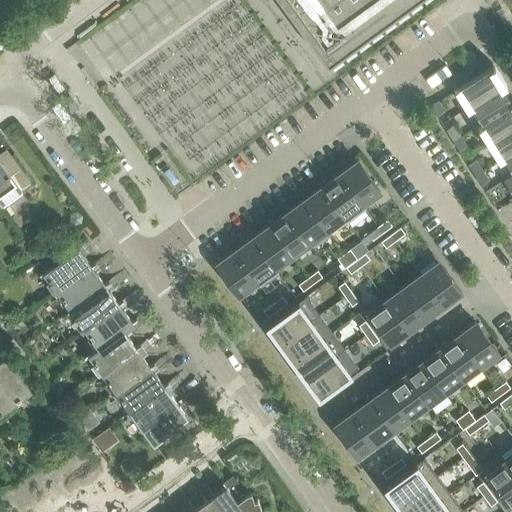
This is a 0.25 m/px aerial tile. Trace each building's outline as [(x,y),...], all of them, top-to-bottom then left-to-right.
[(511,0),(281,0),(327,62),(411,0),(511,0)] [(459,87),(470,105),(501,85),(490,68),(459,87)] [(501,85),(470,105),(481,122),(511,103),(501,85)] [(438,100),(430,105),(437,116),(445,111),(438,100)] [(511,102),(511,103),(481,122),(492,140),(511,126),(511,102)] [(446,130),(453,140),(460,135),(453,125),(446,130)] [(511,126),(492,140),(503,157),(511,151),(511,126)] [(460,135),(453,140),(459,151),(467,146),(460,135)] [(511,151),(503,157),(511,172),(511,151)] [(0,205),(1,208),(33,185),(11,155),(10,156),(11,157),(3,163),(2,162),(1,162),(0,161),(0,205)] [(468,164),(474,175),(482,170),(475,159),(468,164)] [(354,161),(337,174),(360,206),(378,193),(354,161)] [(482,170),(474,175),(481,185),(489,180),(482,170)] [(337,174),(319,187),(343,219),(360,206),(337,174)] [(511,174),(503,180),(511,194),(511,174)] [(319,187),(301,200),(325,232),(343,219),(319,187)] [(301,200),(284,213),(308,245),(325,232),(301,200)] [(284,213),(266,226),(290,258),(308,245),(284,213)] [(386,221),(377,228),(382,234),(391,227),(386,221)] [(266,226),(249,239),(273,271),(290,258),(266,226)] [(377,228),(367,235),(372,241),(382,234),(377,228)] [(399,229),(389,236),(394,242),(404,235),(399,229)] [(389,236),(380,243),(384,249),(394,242),(389,236)] [(249,239),(231,252),(255,284),(273,271),(249,239)] [(77,246),(44,271),(51,281),(46,284),(54,294),(58,291),(58,290),(91,266),(77,246)] [(343,255),(350,265),(354,262),(356,260),(349,251),(343,255)] [(231,252),(214,265),(237,297),(255,284),(231,252)] [(343,255),(336,260),(344,270),(344,269),(350,265),(343,255)] [(356,260),(354,262),(359,268),(368,261),(363,255),(356,260)] [(350,265),(344,269),(349,276),(359,268),(354,262),(350,265)] [(436,262),(418,275),(442,307),(460,294),(436,262)] [(91,266),(58,290),(58,291),(71,309),(105,284),(91,266)] [(316,273),(307,280),(311,286),(321,279),(316,273)] [(418,275),(401,288),(424,320),(442,307),(418,275)] [(307,280),(297,287),(302,293),(311,286),(307,280)] [(342,283),(336,288),(343,298),(350,293),(342,283)] [(71,309),(78,318),(73,321),(81,332),(85,328),(119,303),(105,284),(71,309)] [(401,288),(383,301),(407,333),(424,320),(401,288)] [(357,302),(350,293),(343,298),(350,307),(357,302)] [(281,299),(271,306),(276,312),(286,305),(281,299)] [(383,301),(365,314),(389,346),(407,333),(383,301)] [(133,322),(119,303),(85,328),(98,346),(123,329),(133,322)] [(297,304),(264,329),(278,346),(310,322),(297,304)] [(271,306),(262,313),(267,319),(276,312),(271,306)] [(323,339),(310,322),(278,346),(291,363),(323,339)] [(364,322),(357,326),(364,336),(371,331),(364,322)] [(474,322),(456,335),(480,367),(498,354),(474,322)] [(103,373),(103,372),(136,348),(123,329),(98,346),(89,353),(96,363),(91,366),(98,376),(103,373)] [(378,341),(371,331),(364,336),(372,346),(378,341)] [(456,335),(438,348),(462,380),(480,367),(456,335)] [(323,339),(291,363),(304,381),(336,357),(323,339)] [(103,373),(109,381),(104,385),(112,395),(117,392),(116,391),(150,366),(136,348),(103,372),(103,373)] [(438,348),(421,362),(445,393),(462,380),(438,348)] [(6,355),(0,359),(0,386),(12,403),(31,389),(6,355)] [(336,357),(304,381),(317,399),(350,375),(336,357)] [(421,362),(403,375),(427,407),(445,393),(421,362)] [(150,366),(116,391),(117,392),(130,410),(164,385),(150,366)] [(403,375),(385,388),(409,420),(427,407),(403,375)] [(506,382),(496,389),(501,396),(511,388),(506,382)] [(137,419),(132,422),(139,432),(178,404),(164,385),(130,410),(137,419)] [(0,386),(0,411),(12,403),(0,386)] [(385,388),(368,401),(392,433),(409,420),(385,388)] [(487,396),(492,403),(501,396),(496,389),(487,396)] [(511,402),(509,398),(499,405),(504,411),(511,405),(511,402)] [(368,401),(350,414),(374,446),(392,433),(368,401)] [(469,412),(462,417),(469,427),(476,422),(469,412)] [(350,414),(332,427),(356,459),(374,446),(350,414)] [(462,417),(456,422),(463,431),(469,427),(462,417)] [(483,417),(473,424),(478,430),(488,423),(483,417)] [(473,424),(464,431),(469,438),(478,430),(473,424)] [(108,427),(92,439),(100,451),(117,439),(108,427)] [(426,442),(430,448),(440,441),(435,434),(426,442)] [(426,442),(416,449),(421,455),(430,448),(426,442)] [(461,446),(455,450),(462,460),(468,455),(461,446)] [(468,455),(462,460),(469,469),(475,465),(468,455)] [(511,456),(503,463),(511,475),(511,456)] [(390,468),(395,474),(405,467),(400,461),(390,468)] [(511,475),(503,463),(485,476),(509,508),(511,505),(511,475)] [(416,466),(384,490),(397,508),(429,484),(416,466)] [(390,468),(381,475),(385,481),(395,474),(390,468)] [(428,511),(442,502),(429,484),(397,508),(400,511),(428,511)] [(261,511),(262,511),(257,497),(253,499),(250,491),(246,492),(236,499),(225,485),(206,499),(215,511),(258,511),(260,511),(261,511)] [(483,485),(476,489),(484,499),(490,494),(483,485)] [(497,504),(490,494),(484,499),(491,509),(497,504)] [(215,511),(206,499),(188,511),(215,511)] [(449,511),(442,502),(428,511),(449,511)]
